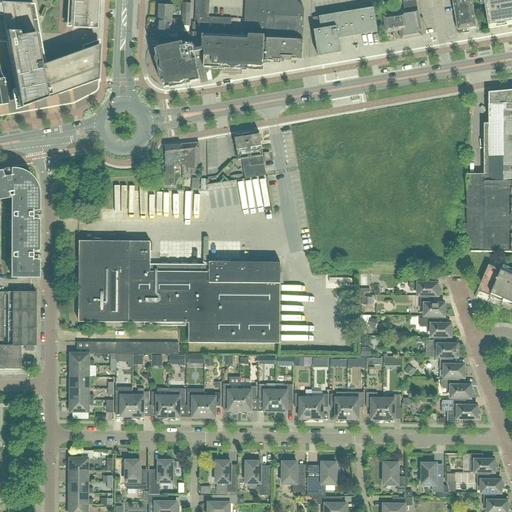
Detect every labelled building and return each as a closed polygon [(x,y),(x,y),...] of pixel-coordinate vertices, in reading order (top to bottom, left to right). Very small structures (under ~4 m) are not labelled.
[(22,47),(22,43),(98,47),(100,0),(0,0),(0,42),(3,42),(3,46),(22,47)] [(187,84),(201,81),(197,63),(211,63),(211,68),(263,71),(263,66),(264,66),(264,65),(263,65),(265,31),(244,30),(244,35),(240,35),(241,28),(231,28),(232,18),(209,17),(210,0),(207,0),(195,0),(195,23),(193,23),(192,45),(184,46),(183,42),(165,46),(165,48),(156,50),(159,63),(157,63),(160,76),(161,76),(164,89),(175,86),(175,88),(187,85),(187,84)] [(283,58),(302,59),(304,11),(302,11),(301,10),(301,5),(296,0),(245,0),(244,27),(266,28),(264,61),(283,62),(283,58)] [(401,40),(422,37),(418,11),(416,0),(413,0),(403,2),(405,13),(383,17),(386,33),(399,31),(401,40)] [(477,28),(472,0),(452,0),(457,31),(463,30),(463,34),(469,33),(468,29),(477,28)] [(511,0),(484,0),(489,29),(511,25),(511,0)] [(6,43),(7,46),(18,109),(97,81),(98,49),(90,48),(47,64),(44,65),(40,44),(33,5),(0,3),(0,42),(3,43),(6,43)] [(183,3),(182,20),(190,20),(191,4),(183,3)] [(160,5),(159,18),(173,19),(174,6),(160,5)] [(321,29),(314,31),(319,57),(341,53),(339,39),(378,32),(373,8),(319,17),(321,29)] [(172,26),(189,27),(190,20),(182,20),(173,19),(159,18),(158,31),(172,32),(172,26)] [(213,70),(202,71),(203,84),(214,83),(213,70)] [(511,90),(489,93),(489,124),(484,124),(484,175),(468,175),(468,173),(467,173),(467,246),(465,246),(469,247),(511,250),(511,90)] [(245,180),(266,176),(259,132),(235,136),(239,161),(242,160),(245,180)] [(200,153),(200,144),(190,145),(191,157),(191,174),(200,173),(200,153)] [(183,162),(181,145),(165,147),(166,186),(175,185),(175,166),(175,161),(178,161),(179,166),(183,166),(183,162)] [(189,174),(191,174),(191,157),(190,145),(182,145),(181,145),(183,162),(183,166),(188,166),(189,174)] [(209,150),(210,165),(220,164),(219,149),(209,150)] [(0,174),(0,198),(9,197),(7,193),(12,192),(11,277),(36,277),(36,262),(32,261),(32,251),(36,250),(36,222),(32,221),(32,210),(37,209),(37,195),(36,190),(35,186),(32,182),(29,178),(26,175),(22,173),(17,171),(12,171),(12,176),(1,178),(0,174)] [(236,180),(230,180),(234,207),(240,206),(236,180)] [(208,189),(213,214),(218,213),(213,189),(208,189)] [(182,191),(174,190),(173,205),(182,205),(182,191)] [(151,271),(151,262),(151,242),(131,242),(80,242),(79,322),(189,323),(189,343),(280,344),(281,263),(210,262),(210,272),(151,271)] [(511,306),(511,275),(489,265),(477,291),(511,306)] [(327,277),(327,285),(339,285),(339,277),(327,277)] [(426,278),(414,278),(410,278),(410,289),(418,289),(418,296),(438,296),(438,292),(441,291),(439,284),(426,284),(426,278)] [(0,346),(20,346),(36,347),(36,293),(0,292),(0,346)] [(310,301),(309,293),(282,294),(283,302),(310,301)] [(444,317),(444,312),(447,311),(445,305),(446,305),(446,304),(433,304),(433,298),(420,298),(420,309),(424,309),(424,317),(444,317)] [(439,319),(427,319),(420,319),(420,327),(427,327),(427,330),(431,330),(431,337),(451,337),(451,333),(454,332),(452,325),(453,325),(439,324),(439,319)] [(433,339),(433,350),(432,351),(432,355),(433,358),(458,358),(458,353),(460,352),(458,346),(459,346),(459,345),(446,345),(446,339),(433,339)] [(0,369),(20,370),(20,346),(0,346),(0,369)] [(71,366),(89,366),(94,366),(94,361),(89,361),(89,354),(71,354),(71,366)] [(305,357),(305,367),(313,367),(313,357),(305,357)] [(464,378),(464,374),(467,373),(465,366),(466,366),(453,365),(453,360),(440,360),(440,371),(444,371),(444,378),(464,378)] [(71,366),(71,377),(89,378),(89,366),(71,366)] [(89,383),(89,378),(71,377),(71,389),(89,389),(94,389),(94,383),(89,383)] [(459,380),(446,380),(442,380),(442,387),(446,387),(446,391),(451,391),(451,399),(471,399),(471,394),(473,393),(471,387),(472,387),(472,386),(459,386),(459,380)] [(239,413),(240,413),(240,387),(240,385),(223,384),(223,400),(229,400),(229,411),(228,411),(232,411),(233,414),(240,412),(239,413)] [(275,413),(276,413),(276,385),(259,385),(259,400),(265,400),(264,411),(264,412),(268,412),(269,414),(275,412),(275,413)] [(276,385),(276,413),(276,412),(282,415),(283,412),(287,412),(287,411),(287,400),(293,400),(293,385),(276,385)] [(257,387),(240,387),(240,413),(240,412),(247,414),(248,411),(252,412),(252,411),(251,411),(251,400),(257,400),(257,387)] [(71,389),(71,400),(94,400),(94,395),(89,395),(89,389),(71,389)] [(132,418),(132,396),(132,389),(122,389),(122,392),(116,392),(116,405),(121,405),(121,416),(121,417),(125,417),(126,420),(132,417),(132,418)] [(138,397),(132,396),(132,418),(133,418),(139,420),(140,417),(144,417),(144,416),(144,405),(149,405),(150,392),(144,392),(144,389),(138,389),(138,397)] [(168,389),(168,397),(168,419),(168,418),(175,420),(176,417),(180,417),(179,417),(180,406),(185,406),(185,389),(168,389)] [(204,419),(204,398),(204,390),(193,390),(193,393),(187,393),(187,406),(193,406),(193,417),(192,417),(192,418),(196,418),(197,421),(204,419)] [(168,419),(168,397),(158,397),(158,393),(152,392),(151,406),(157,406),(157,417),(156,417),(160,417),(161,420),(168,418),(168,419)] [(204,398),(204,419),(211,421),(212,418),(216,418),(216,417),(215,417),(215,406),(221,407),(221,393),(210,393),(210,398),(204,398)] [(347,421),(347,393),(336,393),(336,395),(330,395),(330,408),(336,408),(336,419),(335,419),(339,419),(340,422),(347,420),(347,421)] [(364,393),(347,393),(347,421),(347,420),(354,422),(355,420),(359,420),(359,419),(358,419),(359,408),(364,408),(364,393)] [(383,421),(383,400),(377,400),(378,393),(366,393),(366,408),(372,408),(372,419),(371,419),(371,420),(375,420),(376,423),(383,421)] [(311,421),(312,399),(306,399),(306,394),(295,394),(295,407),(300,408),(300,418),(300,419),(304,419),(305,422),(311,420),(311,421)] [(312,399),(311,421),(312,421),(312,420),(318,422),(319,419),(323,419),(323,408),(328,408),(329,395),(322,395),(322,399),(312,399)] [(389,400),(383,400),(383,421),(390,423),(391,420),(395,420),(395,419),(394,419),(394,408),(400,409),(400,395),(389,395),(389,400)] [(94,400),(71,400),(71,412),(89,412),(89,405),(94,406),(94,400)] [(466,401),(453,401),(442,400),(442,411),(457,412),(457,419),(477,419),(477,415),(480,414),(478,407),(479,407),(466,406),(466,401)] [(483,455),(470,454),(470,465),(475,465),(474,473),(495,473),(495,468),(497,468),(495,461),(496,461),(496,460),(483,460),(483,455)] [(70,459),(70,471),(88,471),(88,459),(70,459)] [(126,468),(124,468),(124,475),(126,475),(126,483),(127,483),(127,489),(147,489),(147,475),(140,475),(140,461),(137,461),(137,459),(130,459),(130,461),(126,461),(126,468)] [(149,475),(149,494),(159,494),(159,483),(173,483),(173,476),(175,476),(175,469),(173,469),(173,462),(170,462),(170,459),(162,459),(162,461),(159,461),(159,475),(149,475)] [(244,469),(244,477),(246,477),(246,484),(260,484),(260,495),(270,495),(270,476),(261,476),(261,462),(257,462),(257,460),(250,460),(250,462),(246,462),(246,469),(244,469)] [(281,470),(281,477),(283,477),(283,484),(293,484),(293,495),(305,495),(305,474),(297,474),(297,463),(294,463),(294,461),(286,461),(286,463),(283,463),(283,470),(281,470)] [(308,491),(308,496),(325,496),(325,491),(325,485),(336,485),(336,478),(338,478),(338,470),(336,470),(336,463),(333,463),(333,461),(326,461),(326,463),(322,463),(322,477),(308,477),(308,491)] [(214,469),(214,476),(216,476),(216,483),(227,484),(227,492),(229,492),(229,495),(236,495),(236,492),(237,492),(237,476),(231,476),(231,462),(216,462),(216,469),(214,469)] [(384,464),(384,485),(398,485),(398,492),(405,492),(405,478),(398,478),(398,464),(395,464),(395,462),(387,462),(387,464),(384,464)] [(420,471),(420,479),(422,479),(422,486),(433,486),(433,492),(443,492),(443,478),(436,478),(436,464),(433,464),(433,462),(426,462),(426,464),(422,464),(422,471),(420,471)] [(88,482),(88,471),(70,471),(70,482),(88,482)] [(501,494),(501,489),(504,488),(502,482),(503,482),(503,481),(490,481),(490,475),(477,475),(477,486),(481,486),(481,493),(501,494)] [(70,482),(70,494),(88,494),(93,494),(93,489),(88,489),(88,482),(70,482)] [(88,500),(88,494),(70,494),(70,505),(88,505),(93,505),(93,500),(88,500)] [(507,511),(508,509),(510,509),(508,502),(509,502),(509,501),(496,501),(496,496),(483,495),(483,506),(488,506),(487,511),(507,511)] [(150,496),(150,503),(156,503),(155,511),(179,511),(179,506),(177,506),(177,503),(164,503),(164,496),(150,496)] [(206,507),(206,511),(230,511),(230,503),(237,503),(237,497),(222,497),(222,503),(209,503),(209,507),(206,507)] [(319,498),(319,504),(325,504),(325,511),(348,511),(349,508),(347,508),(347,505),(333,504),(333,498),(319,498)] [(381,508),(381,511),(404,511),(405,505),(412,505),(412,499),(398,498),(397,505),(384,505),(384,508),(381,508)]
